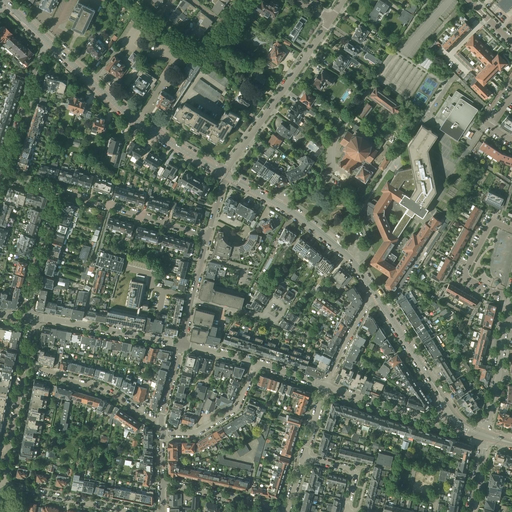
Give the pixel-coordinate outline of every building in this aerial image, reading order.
[(38,0),(38,1),(41,2),(39,6),(42,8),(42,7),(44,8),(44,9),(50,12),(53,6),(56,7),(59,1),(56,0),(55,0),(38,0)] [(152,0),(150,3),(157,8),(161,2),(162,2),(163,2),(163,1),(163,0),(162,0),(152,0)] [(181,2),(176,8),(183,13),(187,7),(190,10),(196,8),(185,0),(182,0),(181,0),(180,1),(180,2),(181,2)] [(224,6),(226,5),(220,0),(219,0),(212,0),(213,1),(216,3),(211,9),(218,14),(223,8),(223,9),(224,9),(224,8),(225,8),(225,7),(224,7),(224,6)] [(378,0),(369,14),(370,15),(369,17),(375,20),(379,13),(381,15),(382,13),(383,14),(388,8),(389,6),(389,5),(380,0),(378,0)] [(511,0),(497,0),(496,2),(506,11),(511,3),(511,0)] [(261,11),(265,14),(269,5),(269,4),(266,2),(265,4),(262,3),(261,4),(257,1),(253,8),(260,12),(261,11)] [(270,2),(269,4),(269,5),(265,14),(264,16),(268,18),(269,15),(275,18),(276,16),(277,16),(278,14),(278,13),(278,12),(278,11),(280,7),(279,6),(278,5),(276,4),(275,4),(272,3),(273,2),(271,1),(270,2)] [(80,31),(84,33),(85,31),(86,32),(87,29),(86,28),(87,27),(89,26),(90,24),(89,22),(90,20),(91,21),(92,18),(91,17),(92,16),(95,10),(78,2),(74,9),(80,12),(78,15),(72,12),(69,19),(75,22),(72,27),(76,29),(80,31)] [(189,17),(183,13),(176,8),(175,10),(174,9),(174,10),(173,10),(173,11),(173,12),(169,18),(175,23),(180,17),(183,19),(189,18),(189,17)] [(203,20),(199,25),(205,31),(210,25),(211,25),(212,24),(212,23),(213,21),(200,11),(200,12),(200,17),(203,20)] [(305,24),(307,20),(300,15),(288,33),(294,37),(292,40),(293,41),(303,27),(301,26),(303,23),(305,24)] [(205,31),(199,25),(193,21),(193,27),(196,29),(191,35),(198,40),(203,34),(204,34),(205,34),(205,33),(204,33),(204,32),(205,31)] [(464,21),(461,25),(468,32),(472,28),(465,22),(464,21)] [(360,25),(356,31),(366,37),(370,31),(368,30),(360,25)] [(457,29),(464,36),(468,32),(461,25),(457,29)] [(0,45),(1,46),(1,45),(12,33),(11,32),(10,33),(9,32),(9,31),(4,26),(3,26),(2,26),(1,26),(1,27),(0,27),(0,28),(0,29),(1,29),(0,30),(1,31),(0,32),(0,42),(1,43),(0,44),(0,45)] [(456,28),(452,32),(453,33),(460,40),(464,36),(457,29),(456,28)] [(500,51),(503,48),(501,46),(503,44),(487,30),(483,35),(500,51)] [(363,41),(366,37),(356,31),(352,37),(360,43),(360,42),(361,43),(364,41),(363,41)] [(261,41),(262,41),(264,42),(265,42),(266,42),(267,43),(270,45),(274,39),(261,32),(256,36),(257,37),(258,39),(261,41)] [(14,35),(12,33),(1,45),(5,48),(6,47),(7,48),(5,50),(6,51),(8,49),(7,49),(16,39),(14,37),(15,37),(15,36),(14,36),(14,35)] [(453,33),(449,36),(456,44),(460,40),(453,33)] [(91,52),(92,53),(100,44),(102,42),(99,39),(97,41),(95,39),(96,38),(95,37),(96,36),(93,34),(89,38),(92,40),(87,46),(89,47),(87,49),(87,50),(87,51),(87,52),(88,52),(88,53),(89,53),(90,52),(90,53),(91,52)] [(449,36),(445,40),(452,47),(456,44),(449,36)] [(472,40),(466,45),(487,65),(477,76),(475,77),(478,79),(471,86),(475,90),(485,99),(493,91),(485,83),(500,68),(501,69),(502,70),(503,69),(502,69),(507,63),(498,54),(495,57),(474,37),(474,38),(472,40)] [(7,49),(8,49),(10,51),(11,50),(14,53),(22,44),(22,43),(22,42),(21,42),(21,41),(20,41),(19,41),(16,39),(7,49)] [(445,40),(441,44),(449,51),(452,47),(445,40)] [(278,63),(280,63),(281,61),(280,59),(285,53),(284,52),(285,51),(279,47),(281,44),(277,41),(275,44),(273,47),(274,48),(270,53),(268,55),(268,56),(268,57),(269,58),(268,59),(270,60),(269,61),(269,62),(269,63),(269,64),(270,64),(271,64),(272,64),(273,64),(273,63),(274,63),(275,64),(276,62),(278,63)] [(357,55),(357,54),(358,54),(357,53),(357,52),(357,51),(358,49),(359,49),(360,48),(367,53),(364,57),(364,58),(365,58),(366,59),(367,59),(368,59),(375,64),(377,61),(381,63),(382,61),(368,52),(362,48),(357,44),(355,47),(348,42),(344,49),(354,55),(355,55),(356,55),(357,55)] [(14,53),(13,54),(15,56),(14,58),(16,61),(17,60),(28,48),(25,45),(25,46),(25,45),(24,45),(24,46),(22,44),(14,53)] [(100,44),(92,53),(91,54),(92,55),(92,56),(93,56),(94,56),(95,56),(96,56),(97,57),(96,57),(98,59),(103,54),(102,53),(106,49),(103,46),(103,47),(100,44)] [(28,48),(17,60),(19,62),(20,61),(23,63),(21,66),(21,68),(24,68),(28,64),(28,65),(30,62),(30,61),(29,60),(32,56),(31,55),(33,53),(32,52),(32,51),(32,50),(32,49),(31,48),(30,48),(29,48),(28,48)] [(134,63),(136,60),(139,56),(133,52),(128,59),(134,63)] [(337,60),(345,65),(347,62),(349,63),(351,61),(358,65),(358,64),(360,65),(361,64),(348,55),(346,57),(341,54),(337,60)] [(418,64),(429,70),(435,60),(424,54),(418,64)] [(118,75),(119,76),(120,77),(121,78),(127,69),(124,67),(127,62),(123,59),(122,60),(115,55),(114,57),(113,56),(110,59),(111,60),(111,61),(110,61),(110,62),(109,63),(108,63),(109,64),(108,65),(108,64),(107,67),(106,68),(106,69),(109,71),(111,71),(117,76),(117,75),(118,76),(118,75)] [(157,101),(157,103),(156,104),(161,107),(160,109),(165,112),(168,108),(172,110),(191,80),(199,68),(200,65),(191,59),(188,63),(188,62),(182,70),(189,74),(187,78),(186,77),(173,97),(163,90),(162,91),(161,91),(159,94),(160,94),(159,95),(161,96),(159,99),(158,100),(157,101)] [(141,63),(136,60),(134,63),(132,67),(136,70),(141,63)] [(348,67),(345,65),(337,60),(333,66),(341,72),(339,74),(348,79),(350,76),(345,74),(347,71),(344,70),(346,67),(347,67),(348,67)] [(135,82),(133,85),(132,85),(131,85),(130,86),(130,87),(131,88),(132,88),(133,88),(143,94),(145,93),(146,92),(146,90),(146,89),(145,89),(147,86),(152,89),(155,85),(154,84),(157,79),(152,76),(151,78),(145,74),(147,72),(142,68),(137,74),(140,76),(135,82)] [(331,85),(332,84),(333,84),(334,84),(334,83),(334,82),(334,81),(334,80),(336,78),(335,77),(327,71),(326,72),(323,70),(320,74),(319,73),(315,79),(316,80),(312,85),(316,88),(317,87),(321,89),(326,81),(331,85)] [(264,84),(264,83),(267,79),(264,77),(265,76),(259,72),(253,80),(262,86),(263,86),(264,84)] [(12,79),(23,82),(24,81),(25,80),(25,79),(25,78),(25,77),(20,75),(18,75),(15,74),(14,77),(13,76),(12,75),(11,75),(10,76),(10,77),(10,78),(12,79)] [(51,88),(54,78),(55,76),(47,74),(45,79),(46,79),(44,85),(48,87),(48,88),(49,89),(48,92),(50,93),(51,88)] [(54,78),(51,88),(55,89),(55,90),(58,91),(61,80),(58,79),(59,78),(58,77),(57,76),(55,77),(55,78),(54,78)] [(13,82),(11,85),(21,88),(22,88),(22,87),(23,86),(22,86),(22,85),(23,82),(12,79),(12,81),(13,82)] [(64,81),(61,80),(58,91),(61,92),(61,91),(65,92),(67,83),(67,81),(66,80),(64,81)] [(20,89),(21,88),(11,85),(10,88),(9,88),(8,90),(19,94),(19,92),(20,92),(20,91),(21,91),(21,90),(21,89),(20,89)] [(370,95),(369,97),(376,102),(377,100),(393,113),(394,112),(396,114),(397,112),(398,112),(401,108),(402,106),(400,104),(384,92),(385,90),(378,85),(377,87),(375,89),(375,88),(371,93),(372,93),(370,95)] [(9,93),(8,96),(17,99),(18,99),(19,99),(19,98),(19,97),(18,96),(19,94),(8,90),(8,93),(9,93)] [(435,118),(435,119),(436,120),(436,121),(437,123),(437,124),(437,125),(436,126),(458,140),(462,134),(465,135),(472,124),(476,119),(473,117),(478,109),(471,105),(473,102),(469,99),(456,90),(452,97),(449,95),(435,116),(436,116),(435,118)] [(244,92),(241,95),(243,96),(241,98),(238,96),(236,99),(247,107),(253,98),(244,92)] [(307,107),(311,110),(313,108),(310,106),(313,102),(315,103),(318,98),(316,96),(315,97),(312,94),(311,96),(306,92),(304,96),(303,96),(303,95),(301,98),(301,99),(308,104),(307,107)] [(75,113),(80,98),(75,96),(75,95),(73,95),(72,95),(71,100),(68,100),(67,104),(65,103),(64,106),(71,109),(70,112),(75,113)] [(16,102),(17,99),(8,96),(6,102),(15,105),(16,103),(16,102)] [(92,112),(87,110),(89,106),(86,105),(87,102),(84,101),(84,99),(83,98),(81,97),(80,98),(75,113),(79,114),(80,112),(83,113),(82,115),(90,118),(92,112)] [(15,105),(6,102),(4,108),(13,111),(14,108),(15,105)] [(200,131),(201,129),(209,116),(185,102),(183,106),(181,105),(179,107),(173,116),(181,121),(181,120),(183,121),(184,119),(186,120),(186,121),(192,124),(191,126),(192,126),(191,127),(198,131),(198,130),(200,131)] [(296,102),(293,106),(292,106),(291,106),(291,107),(291,108),(291,109),(300,115),(302,112),(306,114),(308,111),(296,102)] [(39,104),(38,103),(37,109),(45,112),(47,112),(48,110),(46,109),(47,107),(50,108),(51,106),(46,104),(45,106),(39,104)] [(368,103),(359,114),(364,118),(373,107),(368,103)] [(13,111),(4,108),(2,114),(11,117),(12,114),(13,111)] [(35,114),(43,117),(45,118),(46,115),(44,115),(45,112),(37,109),(35,114)] [(291,109),(291,110),(290,110),(289,110),(288,110),(288,111),(288,112),(289,112),(289,113),(286,116),(299,124),(301,121),(297,119),(300,115),(291,109)] [(235,124),(236,123),(240,115),(230,110),(229,112),(226,110),(222,116),(223,117),(220,123),(229,129),(230,129),(233,124),(235,124)] [(11,117),(2,114),(0,118),(0,119),(9,122),(10,119),(11,119),(11,117)] [(33,119),(42,122),(44,123),(44,120),(42,120),(43,117),(35,114),(33,119)] [(98,116),(97,116),(96,116),(92,131),(97,132),(98,130),(105,132),(106,128),(105,127),(106,124),(104,123),(105,119),(101,118),(100,116),(98,116)] [(220,123),(209,116),(201,129),(203,130),(203,131),(209,135),(208,136),(209,136),(208,137),(216,141),(217,141),(219,138),(223,140),(229,129),(220,123)] [(503,129),(503,128),(505,129),(506,130),(508,131),(507,132),(511,134),(511,133),(511,120),(509,119),(507,117),(500,126),(499,126),(503,129)] [(9,122),(0,119),(0,125),(7,128),(8,126),(8,125),(9,122)] [(43,126),(41,125),(42,122),(33,119),(31,124),(40,127),(42,128),(43,126)] [(299,130),(296,128),(290,124),(288,128),(281,123),(276,130),(289,139),(293,134),(295,136),(299,130)] [(38,132),(40,133),(42,128),(40,127),(31,124),(29,129),(38,132)] [(357,172),(362,165),(366,160),(369,162),(370,161),(371,161),(373,158),(372,158),(374,155),(375,155),(377,152),(376,152),(383,142),(372,135),(371,134),(371,133),(370,132),(369,131),(368,131),(368,130),(367,130),(366,130),(365,129),(364,129),(363,130),(355,124),(350,132),(347,130),(346,132),(345,131),(344,134),(344,135),(342,138),(341,137),(340,140),(339,142),(343,145),(339,150),(343,153),(338,160),(340,161),(338,164),(350,171),(352,169),(353,170),(354,170),(357,172)] [(375,199),(374,198),(373,198),(373,199),(372,199),(371,201),(370,201),(369,201),(368,202),(368,203),(368,204),(368,205),(369,205),(368,207),(368,208),(367,209),(367,210),(367,211),(367,212),(368,214),(368,215),(367,216),(367,217),(367,218),(368,219),(369,219),(370,219),(371,222),(372,222),(373,222),(376,221),(385,240),(370,262),(390,275),(386,282),(387,282),(385,284),(387,288),(391,288),(394,290),(395,290),(396,288),(396,287),(394,286),(433,228),(435,229),(441,221),(440,220),(443,215),(437,210),(429,221),(427,224),(425,222),(417,235),(413,233),(403,248),(407,250),(396,267),(392,265),(397,257),(388,251),(401,232),(395,228),(392,233),(383,214),(384,214),(384,208),(392,196),(409,207),(406,211),(412,215),(415,211),(423,216),(428,208),(426,207),(436,191),(433,173),(433,172),(433,171),(432,170),(428,149),(438,135),(431,131),(431,130),(431,129),(431,128),(430,128),(429,128),(428,129),(422,124),(408,146),(412,167),(403,169),(403,168),(398,169),(395,174),(396,174),(390,183),(387,181),(381,191),(383,193),(378,201),(375,199)] [(38,132),(29,129),(28,135),(36,138),(38,138),(39,136),(37,135),(38,132)] [(274,134),(268,142),(277,148),(282,140),(284,137),(279,134),(277,136),(274,134)] [(36,138),(28,135),(26,140),(37,143),(37,141),(35,140),(36,138)] [(122,140),(117,139),(118,137),(113,136),(113,137),(111,137),(109,144),(110,144),(108,151),(113,153),(112,155),(113,156),(112,159),(115,161),(114,165),(119,167),(121,159),(123,153),(119,152),(119,148),(121,149),(121,146),(120,146),(122,140)] [(40,148),(35,147),(37,143),(26,140),(24,145),(35,149),(39,150),(40,148)] [(484,151),(488,144),(487,143),(487,142),(484,140),(482,143),(480,141),(476,147),(478,149),(479,148),(484,151)] [(137,142),(136,142),(133,141),(127,150),(133,154),(139,144),(138,143),(137,142)] [(139,144),(133,154),(136,156),(135,157),(139,159),(144,149),(142,148),(143,147),(139,144)] [(490,145),(488,144),(484,151),(489,154),(494,146),(491,145),(490,145)] [(35,149),(24,145),(22,150),(33,154),(34,151),(35,149)] [(319,156),(324,148),(320,146),(315,153),(319,156)] [(496,149),(496,148),(494,146),(489,154),(494,157),(498,150),(496,149)] [(20,155),(29,158),(31,159),(32,157),(33,157),(34,154),(33,154),(22,150),(20,155)] [(498,159),(499,160),(502,152),(498,150),(494,157),(493,159),(496,162),(498,159)] [(153,153),(152,154),(149,152),(144,162),(150,165),(156,155),(153,153)] [(505,162),(507,155),(505,154),(505,153),(502,152),(499,160),(505,162)] [(29,164),(31,159),(29,158),(20,155),(19,160),(29,164)] [(156,155),(150,165),(156,169),(161,159),(159,158),(160,157),(156,155)] [(301,156),(300,159),(311,166),(312,164),(313,164),(314,163),(314,161),(307,156),(305,155),(302,157),(301,156)] [(385,156),(378,167),(383,170),(390,159),(385,156)] [(252,168),(258,172),(263,165),(264,164),(265,163),(259,159),(252,168)] [(309,169),(311,166),(300,159),(298,162),(301,164),(299,167),(305,174),(307,172),(308,171),(309,170),(309,169)] [(22,168),(27,170),(29,164),(19,160),(16,166),(22,168)] [(39,173),(41,173),(41,174),(44,175),(45,174),(45,175),(48,166),(44,165),(45,161),(42,160),(39,173)] [(362,165),(357,172),(355,175),(357,177),(356,178),(357,179),(359,180),(360,180),(361,179),(365,182),(372,171),(374,173),(377,168),(369,163),(369,162),(366,160),(362,165)] [(52,162),(51,167),(48,166),(45,175),(46,176),(48,176),(51,176),(55,163),(52,162)] [(263,165),(258,172),(258,173),(258,174),(258,175),(259,176),(260,176),(261,175),(263,176),(269,168),(272,164),(269,162),(266,166),(264,164),(263,165)] [(60,169),(56,168),(58,164),(55,163),(51,176),(53,177),(54,178),(56,178),(57,178),(60,169)] [(165,179),(166,177),(173,165),(169,163),(165,169),(161,166),(157,174),(165,179)] [(291,166),(297,178),(299,177),(301,178),(302,177),(302,176),(305,174),(299,167),(296,169),(294,164),(291,166)] [(68,169),(68,167),(62,165),(58,178),(61,179),(61,180),(63,181),(64,180),(68,169)] [(173,165),(166,177),(175,182),(175,181),(178,176),(174,174),(178,168),(173,165)] [(294,179),(297,178),(291,166),(287,172),(288,176),(291,181),(292,181),(293,181),(294,179)] [(272,170),(269,168),(263,176),(264,177),(263,178),(265,179),(266,179),(266,178),(269,180),(276,171),(277,168),(276,167),(273,168),(272,170)] [(74,169),(71,168),(71,170),(68,169),(64,180),(65,180),(65,181),(67,182),(68,181),(70,182),(74,169)] [(79,171),(80,170),(76,168),(72,181),(72,182),(75,183),(78,183),(81,172),(79,171)] [(273,184),(274,183),(275,183),(281,175),(277,173),(280,169),(278,168),(277,168),(276,171),(269,180),(271,181),(271,182),(271,183),(272,184),(273,184)] [(78,183),(81,184),(80,185),(84,186),(87,175),(84,174),(85,173),(81,172),(78,183)] [(191,176),(192,175),(188,173),(188,174),(185,172),(181,179),(179,178),(177,182),(175,181),(175,182),(172,186),(175,188),(178,184),(181,186),(183,183),(186,185),(191,176)] [(95,174),(93,183),(95,184),(94,189),(98,191),(102,179),(97,178),(98,175),(95,174)] [(87,175),(84,186),(85,187),(86,188),(87,187),(90,188),(94,176),(91,175),(90,176),(87,175)] [(278,185),(279,186),(291,181),(288,176),(286,177),(285,177),(285,176),(284,177),(281,175),(275,183),(275,184),(276,185),(277,185),(278,185)] [(192,188),(197,179),(198,178),(195,177),(194,178),(194,177),(193,178),(192,177),(192,176),(191,176),(186,185),(184,189),(186,190),(189,186),(192,188)] [(104,192),(107,181),(108,179),(107,179),(107,180),(102,178),(102,179),(98,191),(104,192)] [(197,192),(203,183),(203,182),(201,181),(200,180),(201,180),(198,178),(197,179),(192,188),(195,190),(195,191),(197,192)] [(107,181),(104,192),(109,194),(111,188),(114,189),(116,180),(113,179),(112,182),(107,181)] [(206,183),(206,184),(204,183),(203,182),(203,183),(197,192),(200,194),(201,193),(206,196),(209,191),(208,191),(208,190),(210,186),(210,185),(207,183),(206,184),(206,183)] [(116,186),(113,195),(117,196),(116,197),(119,198),(123,188),(116,186)] [(24,192),(25,191),(20,189),(19,191),(14,190),(14,189),(11,188),(11,189),(9,189),(8,189),(7,192),(5,200),(18,205),(22,206),(23,202),(26,192),(24,192)] [(123,188),(119,198),(123,199),(123,198),(126,199),(129,190),(123,188)] [(129,190),(126,199),(128,200),(128,201),(131,202),(134,191),(135,189),(131,188),(131,189),(129,188),(129,190)] [(153,209),(157,198),(153,197),(154,195),(151,195),(152,193),(151,193),(152,189),(150,188),(147,196),(147,197),(149,198),(147,206),(150,207),(150,208),(153,209)] [(495,203),(502,207),(505,197),(505,198),(488,191),(486,190),(486,194),(486,195),(485,199),(490,201),(489,203),(494,205),(495,203)] [(134,191),(131,202),(134,203),(135,202),(137,203),(140,193),(134,191)] [(27,192),(24,202),(31,204),(34,194),(27,192)] [(137,203),(140,204),(140,205),(142,206),(143,205),(146,195),(140,193),(137,203)] [(37,205),(38,204),(40,196),(34,194),(31,204),(37,205)] [(234,199),(233,199),(234,198),(233,196),(230,195),(229,197),(229,196),(228,198),(226,205),(224,206),(223,209),(224,210),(223,213),(228,214),(227,215),(230,216),(229,218),(234,221),(236,218),(231,216),(237,205),(236,205),(237,202),(233,201),(234,199)] [(47,198),(40,196),(38,204),(41,205),(39,211),(42,212),(43,209),(43,210),(47,198)] [(160,210),(163,200),(157,198),(153,209),(157,210),(157,209),(160,210)] [(5,200),(3,204),(14,208),(17,209),(18,205),(5,200)] [(160,211),(164,212),(164,211),(167,212),(169,207),(171,208),(173,202),(167,200),(167,201),(163,200),(160,210),(160,211)] [(77,216),(77,214),(79,208),(78,207),(70,204),(71,202),(67,201),(67,203),(66,203),(63,211),(73,214),(77,216)] [(179,216),(182,207),(176,205),(177,203),(173,202),(171,208),(174,209),(172,214),(174,214),(173,215),(176,216),(177,215),(179,216)] [(244,215),(246,216),(250,208),(247,206),(248,205),(244,202),(243,204),(241,203),(240,202),(237,205),(231,216),(236,218),(241,221),(244,215)] [(17,209),(14,208),(3,204),(1,211),(9,213),(10,210),(16,212),(17,210),(19,211),(20,210),(17,209)] [(480,215),(483,210),(475,206),(472,210),(480,215)] [(179,216),(182,217),(182,218),(186,219),(189,209),(182,207),(179,216)] [(251,208),(250,208),(246,216),(245,218),(251,221),(257,211),(254,210),(254,209),(252,207),(251,208)] [(189,219),(192,220),(195,211),(189,209),(186,219),(189,220),(189,219)] [(480,215),(472,210),(470,215),(478,219),(480,215)] [(1,211),(0,214),(0,217),(13,222),(14,218),(11,217),(12,214),(9,213),(1,211)] [(73,214),(63,211),(62,212),(62,214),(62,215),(61,217),(75,221),(77,216),(73,214)] [(202,213),(195,211),(192,220),(192,221),(194,222),(194,223),(198,224),(198,223),(199,223),(200,217),(201,218),(202,214),(201,214),(202,213)] [(26,216),(31,218),(30,220),(39,223),(39,222),(40,222),(40,220),(40,219),(40,217),(27,214),(26,216)] [(478,219),(470,215),(467,220),(475,224),(478,219)] [(12,225),(13,222),(0,217),(0,224),(8,227),(9,224),(12,225)] [(70,226),(73,227),(75,221),(61,217),(61,219),(60,220),(59,222),(60,223),(69,226),(70,226)] [(113,217),(113,218),(110,217),(107,227),(109,227),(110,226),(113,227),(116,219),(116,218),(113,217)] [(116,230),(119,230),(122,221),(119,220),(119,219),(116,218),(116,219),(113,227),(117,228),(116,230)] [(263,232),(265,232),(276,227),(272,219),(265,222),(264,221),(263,220),(260,221),(259,222),(263,232)] [(467,220),(465,225),(472,229),(475,224),(467,220)] [(24,224),(23,226),(36,230),(37,227),(38,227),(38,226),(38,225),(38,224),(30,221),(29,224),(27,224),(24,224)] [(125,232),(125,231),(128,222),(125,221),(122,221),(119,230),(121,231),(125,232)] [(128,222),(125,231),(125,232),(128,233),(127,237),(133,239),(135,233),(132,232),(134,225),(131,224),(131,223),(128,222)] [(439,230),(441,232),(447,224),(444,222),(439,230)] [(73,227),(70,226),(69,226),(60,223),(58,229),(66,231),(68,232),(71,233),(72,232),(73,228),(73,227)] [(36,232),(36,230),(23,226),(23,227),(26,228),(25,229),(27,230),(26,233),(35,235),(35,234),(36,233),(36,232)] [(144,239),(147,229),(141,227),(139,232),(138,231),(137,236),(144,239)] [(277,233),(275,236),(279,238),(281,240),(284,241),(290,230),(285,227),(281,235),(277,233)] [(469,236),(471,231),(464,227),(461,231),(469,236)] [(214,248),(211,257),(218,259),(218,258),(220,258),(228,260),(229,256),(231,256),(232,257),(233,257),(234,257),(236,257),(237,257),(238,257),(240,257),(241,257),(242,256),(244,256),(245,256),(246,255),(247,255),(248,255),(248,254),(249,254),(250,254),(250,253),(251,253),(252,252),(253,251),(254,251),(254,250),(255,250),(255,249),(256,248),(257,247),(258,246),(258,245),(259,244),(260,243),(260,242),(261,240),(261,239),(261,238),(262,237),(262,235),(258,235),(258,233),(256,233),(257,230),(253,228),(252,233),(250,233),(250,234),(250,235),(249,236),(249,237),(249,238),(248,238),(248,239),(247,240),(246,241),(246,242),(245,242),(244,243),(243,243),(242,244),(241,244),(240,244),(239,245),(238,245),(237,245),(236,245),(235,245),(234,244),(233,244),(232,244),(231,244),(230,244),(230,243),(229,243),(228,242),(228,241),(227,241),(227,240),(226,239),(226,238),(225,238),(225,237),(224,236),(224,235),(224,234),(224,233),(224,232),(224,231),(219,230),(215,244),(217,245),(216,248),(214,248)] [(66,231),(58,229),(56,234),(65,237),(67,238),(68,232),(66,231)] [(144,239),(151,241),(154,231),(147,229),(144,239)] [(284,241),(283,244),(288,247),(289,244),(290,244),(296,234),(290,230),(284,241)] [(161,233),(154,231),(151,241),(160,244),(162,235),(160,235),(161,233)] [(469,236),(461,231),(458,236),(466,240),(469,236)] [(33,242),(34,237),(21,233),(20,238),(32,242),(33,242)] [(54,237),(55,238),(53,245),(51,245),(51,247),(52,248),(58,250),(60,251),(61,251),(64,252),(66,246),(62,245),(65,237),(56,234),(56,235),(55,235),(54,237)] [(162,244),(160,250),(163,250),(164,245),(165,245),(165,244),(168,245),(171,236),(170,235),(168,235),(165,235),(162,244)] [(171,236),(168,245),(171,246),(171,247),(173,248),(176,238),(173,237),(174,236),(171,236)] [(466,240),(458,236),(456,241),(464,245),(466,240)] [(17,242),(31,246),(32,242),(20,238),(18,237),(17,242)] [(300,237),(293,247),(296,249),(297,248),(300,250),(306,242),(305,241),(305,239),(303,239),(302,238),(301,238),(300,237)] [(176,238),(173,248),(176,248),(176,247),(179,248),(182,240),(181,239),(179,238),(179,239),(176,238)] [(182,240),(179,248),(182,249),(182,250),(184,251),(187,242),(185,241),(185,240),(183,239),(182,240)] [(184,251),(183,256),(184,256),(186,257),(188,257),(190,252),(192,252),(193,248),(192,247),(193,243),(187,241),(187,242),(184,251)] [(464,245),(456,241),(453,246),(461,250),(464,245)] [(17,247),(29,250),(30,250),(31,246),(17,242),(16,246),(17,247)] [(306,242),(300,250),(303,252),(302,253),(304,255),(311,246),(309,244),(308,242),(307,242),(306,242)] [(84,244),(79,257),(84,259),(87,259),(88,260),(89,260),(91,261),(95,247),(91,246),(84,244)] [(311,246),(304,255),(307,257),(307,256),(310,259),(317,250),(316,250),(316,248),(314,248),(311,246)] [(461,250),(453,246),(450,251),(458,255),(461,250)] [(29,255),(30,250),(29,250),(17,247),(16,251),(29,255)] [(50,250),(51,252),(50,254),(60,257),(61,251),(60,251),(58,250),(52,248),(52,249),(50,249),(50,250)] [(95,267),(102,269),(103,268),(108,270),(109,267),(112,268),(111,271),(114,271),(115,269),(118,270),(117,272),(120,273),(121,271),(124,262),(123,262),(124,258),(122,257),(121,261),(118,260),(119,256),(116,255),(115,259),(112,258),(113,254),(110,254),(110,253),(104,252),(105,251),(100,249),(96,263),(93,262),(92,266),(95,267)] [(310,259),(309,260),(312,262),(314,264),(312,266),(313,267),(315,264),(318,260),(319,260),(322,256),(322,255),(320,253),(319,251),(317,251),(317,250),(310,259)] [(458,255),(450,251),(448,255),(456,260),(458,255)] [(60,257),(50,254),(49,256),(48,257),(48,258),(49,259),(48,260),(57,263),(58,263),(60,264),(62,257),(60,257)] [(320,262),(315,267),(318,270),(317,271),(319,273),(329,260),(324,256),(323,257),(322,256),(319,260),(318,260),(320,262)] [(444,262),(452,266),(455,261),(447,257),(444,262)] [(188,264),(188,262),(175,258),(175,260),(177,261),(176,264),(179,265),(188,267),(188,265),(188,264)] [(17,264),(17,267),(25,269),(25,268),(26,268),(26,267),(26,266),(27,263),(14,260),(14,263),(17,264)] [(47,266),(56,269),(56,268),(58,263),(57,263),(48,260),(47,261),(47,262),(47,263),(47,266)] [(319,273),(322,276),(324,274),(326,275),(328,272),(331,274),(336,266),(334,265),(329,260),(319,273)] [(450,271),(452,266),(444,262),(442,267),(450,271)] [(56,269),(47,266),(46,269),(45,269),(44,271),(45,271),(45,272),(47,272),(54,275),(56,275),(58,276),(60,270),(58,269),(56,269)] [(217,269),(208,266),(207,271),(219,274),(224,276),(226,271),(223,270),(217,269)] [(447,276),(450,271),(442,267),(439,272),(447,276)] [(185,274),(186,272),(173,268),(172,270),(174,271),(178,272),(177,275),(185,277),(185,276),(186,274),(185,274)] [(334,277),(328,284),(331,287),(336,291),(337,291),(337,292),(342,286),(343,287),(344,286),(350,278),(348,277),(345,274),(343,272),(343,273),(342,272),(343,272),(342,271),(339,268),(332,276),(334,277)] [(444,281),(447,276),(439,272),(437,276),(433,274),(431,277),(440,282),(442,279),(444,281)] [(56,275),(55,278),(55,279),(45,276),(44,275),(44,276),(45,276),(43,285),(45,286),(44,287),(48,288),(48,289),(51,289),(52,289),(68,288),(70,280),(56,275)] [(241,308),(242,308),(245,297),(244,296),(244,295),(243,295),(243,294),(242,294),(241,294),(241,295),(241,296),(215,289),(215,288),(214,288),(214,287),(213,287),(215,281),(205,278),(201,296),(201,297),(201,298),(202,299),(210,301),(210,299),(213,300),(212,300),(239,307),(241,308)] [(132,279),(127,305),(138,308),(141,294),(143,282),(132,279)] [(186,290),(188,285),(173,281),(166,279),(165,283),(173,285),(173,284),(177,285),(176,287),(186,290)] [(280,284),(274,293),(279,297),(281,294),(283,295),(284,296),(288,290),(289,289),(287,287),(286,286),(285,288),(280,284)] [(328,284),(325,288),(333,295),(336,291),(331,287),(328,284)] [(454,286),(449,284),(447,288),(444,286),(439,296),(442,298),(445,292),(450,294),(454,286)] [(354,285),(346,291),(349,296),(352,300),(351,300),(352,301),(361,295),(361,294),(360,292),(359,292),(358,292),(354,285)] [(15,286),(12,297),(19,298),(19,295),(20,295),(21,291),(20,291),(21,288),(15,286)] [(459,289),(454,286),(450,294),(454,297),(459,289)] [(39,293),(40,293),(37,309),(44,311),(46,301),(48,289),(40,288),(40,289),(39,293)] [(257,290),(254,295),(255,296),(263,301),(265,303),(269,297),(264,294),(266,291),(261,288),(259,291),(257,290)] [(284,296),(282,299),(288,302),(291,298),(293,299),(297,294),(298,292),(293,289),(292,289),(291,291),(288,290),(284,296)] [(463,292),(461,290),(459,289),(454,297),(459,299),(463,292)] [(73,308),(72,314),(71,316),(83,318),(85,310),(81,309),(81,306),(85,307),(89,292),(78,290),(74,305),(78,306),(78,308),(73,308)] [(397,300),(400,304),(408,299),(411,297),(413,296),(411,292),(412,292),(412,291),(411,291),(410,291),(410,292),(409,293),(408,292),(405,294),(406,295),(404,296),(402,293),(399,297),(400,299),(397,300)] [(468,294),(463,292),(459,299),(464,302),(468,294)] [(6,307),(9,299),(4,298),(5,297),(6,297),(7,293),(4,293),(4,294),(0,306),(0,307),(1,308),(3,308),(3,307),(6,307)] [(464,302),(469,305),(473,297),(468,294),(464,302)] [(313,304),(312,305),(315,308),(320,311),(328,301),(323,298),(320,295),(315,301),(313,304)] [(349,296),(344,300),(350,303),(358,308),(362,300),(362,299),(361,296),(361,295),(352,301),(351,300),(352,300),(349,296)] [(177,300),(176,303),(183,305),(184,299),(172,296),(171,299),(177,300)] [(247,303),(246,307),(253,309),(254,307),(260,311),(264,306),(261,304),(262,302),(263,301),(255,296),(254,298),(253,299),(254,300),(251,305),(250,304),(247,303)] [(411,297),(408,299),(400,304),(402,308),(410,303),(414,301),(416,300),(413,296),(411,297)] [(9,299),(6,307),(7,307),(17,308),(17,307),(18,308),(19,303),(17,303),(19,298),(12,297),(12,300),(9,299)] [(478,300),(473,297),(469,305),(473,307),(478,300)] [(410,303),(402,308),(405,312),(415,306),(414,304),(417,302),(416,300),(414,301),(410,303)] [(328,301),(320,311),(322,312),(321,313),(324,314),(332,304),(328,301)] [(485,308),(496,311),(497,308),(496,308),(496,305),(493,305),(494,302),(487,301),(486,303),(485,308)] [(176,306),(175,309),(175,310),(182,311),(183,305),(176,303),(171,302),(170,305),(176,306)] [(350,303),(345,311),(354,316),(358,308),(350,303)] [(324,314),(324,315),(326,316),(326,315),(328,317),(335,307),(332,304),(324,314)] [(415,306),(405,312),(407,316),(415,311),(419,309),(420,308),(419,306),(416,308),(415,306)] [(335,307),(328,317),(332,320),(334,317),(335,316),(336,313),(339,310),(335,307)] [(170,308),(169,311),(174,312),(174,316),(181,317),(182,311),(175,310),(175,309),(170,308)] [(191,337),(191,338),(192,338),(192,339),(207,342),(208,335),(209,330),(211,331),(212,325),(215,313),(210,312),(197,309),(194,324),(201,325),(201,328),(193,326),(193,327),(191,337)] [(419,309),(415,311),(407,316),(410,320),(418,315),(422,312),(421,310),(420,311),(419,309)] [(289,310),(285,316),(289,318),(288,319),(287,321),(294,325),(295,324),(296,322),(297,323),(300,318),(298,316),(289,310)] [(147,318),(108,311),(106,322),(125,326),(130,327),(144,330),(147,318)] [(345,311),(343,317),(351,321),(354,316),(345,311)] [(363,324),(361,327),(364,328),(367,330),(374,319),(374,318),(373,316),(372,316),(373,315),(372,315),(372,314),(371,313),(370,314),(369,314),(363,324)] [(493,318),(494,316),(484,314),(483,313),(482,319),(484,319),(493,322),(494,319),(493,318)] [(167,321),(168,318),(168,316),(161,314),(160,318),(159,318),(159,319),(156,332),(164,334),(166,324),(166,323),(167,321)] [(172,322),(173,322),(176,323),(179,323),(181,317),(174,316),(168,315),(168,316),(168,318),(173,319),(172,322)] [(418,315),(410,320),(412,324),(424,317),(422,315),(419,317),(418,315)] [(425,316),(424,317),(412,324),(415,328),(422,323),(428,320),(427,318),(426,318),(425,316)] [(343,317),(340,322),(348,326),(351,321),(343,317)] [(150,331),(156,332),(159,319),(155,318),(154,322),(152,321),(150,331)] [(283,318),(280,324),(285,327),(283,329),(288,331),(289,329),(292,331),(295,326),(294,325),(287,321),(283,318)] [(374,318),(374,319),(367,330),(366,333),(369,334),(370,333),(373,334),(378,325),(378,322),(377,322),(378,321),(376,321),(375,321),(376,320),(374,318)] [(480,324),(491,327),(492,324),(492,325),(493,322),(484,319),(482,319),(480,324)] [(338,321),(336,326),(337,327),(345,331),(348,326),(340,322),(338,321)] [(164,334),(177,336),(179,323),(176,323),(176,326),(173,325),(173,322),(172,322),(171,322),(170,324),(166,323),(166,324),(164,334)] [(415,328),(417,332),(425,327),(428,325),(427,323),(423,325),(422,323),(415,328)] [(417,332),(419,335),(427,331),(430,328),(428,324),(428,325),(425,327),(417,332)] [(208,335),(207,342),(207,343),(209,343),(214,344),(216,337),(216,336),(221,337),(222,333),(220,333),(221,327),(212,325),(211,331),(209,330),(208,335)] [(50,342),(51,336),(52,328),(43,326),(40,345),(43,345),(43,346),(45,346),(46,341),(50,342)] [(236,345),(236,346),(238,347),(238,346),(242,348),(247,334),(249,327),(246,326),(244,333),(243,333),(242,335),(240,335),(236,345)] [(479,332),(490,335),(491,333),(490,332),(490,330),(479,326),(478,329),(480,330),(479,332)] [(334,329),(333,332),(334,332),(342,337),(342,336),(345,331),(337,327),(335,330),(334,329)] [(386,337),(384,334),(385,333),(382,328),(381,329),(379,327),(372,339),(373,340),(373,342),(379,346),(383,340),(384,337),(386,337)] [(6,337),(9,338),(12,330),(5,328),(2,339),(6,340),(6,337)] [(226,333),(223,341),(230,343),(234,330),(230,329),(229,334),(226,333)] [(15,330),(12,330),(9,338),(9,340),(12,341),(11,347),(16,348),(19,336),(20,336),(20,333),(20,331),(15,330)] [(234,330),(230,343),(233,345),(234,345),(236,346),(236,345),(240,335),(237,334),(238,331),(234,330)] [(428,332),(427,331),(419,335),(422,339),(429,334),(433,332),(432,330),(428,332)] [(71,340),(72,332),(67,331),(66,338),(67,339),(66,343),(65,343),(65,345),(64,349),(70,350),(70,348),(66,347),(67,344),(66,343),(69,343),(69,339),(71,340)] [(327,332),(325,334),(339,342),(342,337),(334,332),(333,335),(327,332)] [(478,338),(479,338),(488,340),(488,337),(489,338),(490,335),(479,332),(477,332),(475,337),(478,338)] [(354,339),(353,342),(363,347),(365,344),(363,343),(366,338),(357,333),(356,336),(355,339),(354,339)] [(247,334),(242,348),(246,349),(247,350),(249,350),(251,341),(252,338),(253,338),(250,337),(250,335),(247,334)] [(325,334),(324,337),(330,340),(329,343),(337,347),(339,342),(325,334)] [(429,334),(422,339),(424,343),(435,336),(434,334),(430,336),(429,334)] [(440,339),(438,335),(425,344),(427,347),(438,340),(440,339)] [(249,350),(250,351),(251,350),(255,352),(259,338),(256,337),(255,339),(252,338),(251,341),(249,350)] [(259,338),(255,352),(259,353),(259,354),(261,355),(262,354),(264,345),(262,344),(263,340),(259,338)] [(383,352),(384,352),(392,346),(387,339),(384,341),(383,340),(379,346),(382,347),(381,347),(384,351),(383,352)] [(427,347),(429,351),(437,346),(436,344),(439,342),(438,340),(427,347)] [(262,354),(261,355),(263,355),(264,355),(268,356),(272,343),(269,341),(268,344),(265,343),(264,345),(262,354)] [(272,343),(268,356),(272,357),(272,358),(274,359),(274,358),(278,347),(279,343),(275,341),(275,343),(272,343)] [(321,342),(320,345),(323,347),(334,352),(337,347),(329,343),(328,345),(321,342)] [(350,347),(349,349),(358,354),(360,349),(362,350),(363,347),(353,342),(352,343),(352,344),(350,347)] [(476,347),(485,350),(486,347),(487,347),(487,345),(478,343),(474,342),(473,347),(476,347)] [(285,347),(281,360),(284,361),(285,362),(287,363),(287,362),(291,351),(288,350),(289,348),(290,345),(286,343),(285,347)] [(134,355),(135,355),(136,352),(137,352),(138,350),(137,350),(138,345),(134,344),(129,360),(132,361),(134,355)] [(441,344),(437,346),(429,351),(431,355),(443,347),(441,344)] [(147,346),(142,346),(141,351),(140,351),(139,353),(140,353),(137,363),(140,363),(142,357),(143,358),(147,346)] [(274,358),(274,359),(276,359),(277,359),(281,360),(285,347),(281,346),(281,348),(278,347),(274,358)] [(395,350),(392,346),(384,352),(387,358),(395,352),(394,351),(395,350)] [(152,356),(154,348),(149,347),(145,359),(151,361),(152,356)] [(298,351),(293,364),(297,366),(300,367),(300,366),(303,358),(304,354),(301,353),(301,352),(302,352),(303,349),(299,347),(298,351)] [(323,347),(321,350),(324,351),(323,354),(331,358),(334,352),(323,347)] [(444,349),(443,347),(431,355),(434,359),(441,354),(442,354),(440,352),(444,349)] [(63,351),(64,349),(58,348),(55,367),(57,367),(60,368),(63,351)] [(152,356),(151,361),(157,362),(159,353),(160,349),(159,349),(154,348),(152,356)] [(161,368),(162,364),(164,359),(171,361),(173,352),(167,351),(160,349),(159,353),(157,362),(157,363),(156,366),(159,367),(161,368)] [(348,352),(346,355),(345,358),(354,362),(361,365),(362,362),(355,359),(358,354),(349,349),(348,352)] [(0,356),(14,359),(15,356),(16,355),(16,353),(15,353),(16,352),(4,350),(3,353),(0,352),(0,353),(0,356)] [(287,362),(287,363),(289,363),(293,364),(298,351),(294,350),(293,352),(291,351),(287,362)] [(65,352),(63,351),(60,368),(66,370),(68,361),(69,355),(64,354),(65,352)] [(317,352),(315,356),(329,363),(331,358),(323,354),(322,353),(322,354),(317,352)] [(472,352),(472,355),(473,355),(472,357),(473,358),(483,360),(483,357),(484,357),(485,355),(476,353),(472,352)] [(188,356),(186,363),(192,364),(192,365),(194,365),(196,356),(195,356),(195,355),(190,354),(190,355),(189,355),(188,356)] [(300,366),(300,367),(301,368),(302,367),(306,368),(308,364),(311,355),(307,354),(305,359),(303,358),(300,366)] [(394,365),(402,360),(399,356),(399,355),(398,354),(397,354),(389,359),(386,362),(385,361),(379,369),(379,371),(385,376),(387,374),(393,366),(394,365)] [(443,357),(441,354),(434,359),(437,364),(446,359),(449,357),(448,354),(443,357)] [(0,360),(5,361),(4,364),(13,366),(13,365),(14,365),(14,363),(14,362),(14,359),(0,356),(0,360)] [(39,356),(38,356),(37,359),(36,359),(36,363),(42,364),(44,357),(42,357),(39,356)] [(197,357),(193,375),(196,376),(200,362),(202,363),(203,358),(202,358),(201,357),(199,356),(199,357),(197,357)] [(312,362),(318,365),(326,369),(329,363),(315,356),(312,362)] [(354,362),(345,358),(342,364),(351,368),(354,362)] [(164,359),(162,364),(161,368),(168,370),(171,361),(164,359)] [(450,365),(446,359),(437,364),(442,371),(450,365)] [(405,366),(404,363),(403,360),(402,361),(402,360),(394,365),(396,368),(395,369),(397,371),(405,366)] [(226,363),(221,362),(219,374),(217,376),(217,378),(216,379),(218,379),(220,379),(222,371),(224,371),(226,363)] [(0,370),(12,373),(12,369),(13,368),(13,367),(13,366),(4,364),(0,363),(0,370)] [(183,370),(192,372),(193,368),(191,367),(192,365),(192,364),(186,363),(183,370)] [(442,371),(446,378),(455,372),(458,370),(454,363),(450,365),(442,371)] [(316,367),(308,364),(306,368),(305,371),(308,372),(312,373),(312,374),(313,375),(314,374),(319,376),(321,377),(323,376),(326,369),(318,365),(316,367)] [(234,374),(241,377),(245,368),(235,365),(233,373),(234,373),(234,374)] [(482,370),(482,371),(489,373),(490,373),(491,370),(490,370),(491,366),(491,365),(487,365),(486,369),(484,368),(483,369),(482,370)] [(402,376),(409,371),(410,371),(408,368),(407,368),(405,366),(397,371),(395,373),(396,375),(396,376),(400,373),(402,376)] [(156,374),(166,377),(168,370),(161,368),(159,367),(157,374),(156,374)] [(336,382),(337,382),(338,382),(339,382),(339,380),(342,382),(347,372),(345,371),(346,369),(343,368),(340,373),(338,372),(335,380),(336,382)] [(342,382),(346,383),(346,385),(348,385),(349,385),(350,384),(353,377),(351,376),(354,371),(351,369),(349,373),(347,372),(342,382)] [(0,374),(2,375),(2,377),(10,379),(11,378),(11,377),(11,376),(12,373),(0,370),(0,374)] [(183,370),(182,377),(191,379),(192,372),(183,370)] [(355,378),(353,377),(350,384),(349,385),(350,385),(350,386),(352,387),(353,387),(356,388),(361,378),(362,377),(364,373),(359,370),(355,378)] [(410,371),(409,371),(402,376),(403,379),(402,379),(404,382),(413,377),(411,374),(411,373),(410,371)] [(481,380),(486,386),(488,377),(489,378),(490,373),(489,373),(482,371),(480,379),(481,379),(481,380)] [(455,372),(446,378),(449,383),(457,378),(455,375),(456,375),(455,372)] [(128,381),(129,376),(130,375),(127,374),(125,380),(123,380),(121,388),(125,391),(128,381)] [(164,383),(166,377),(156,374),(155,377),(158,377),(157,380),(156,379),(155,380),(164,383)] [(362,377),(361,378),(356,388),(357,388),(357,387),(361,389),(366,379),(367,375),(365,374),(363,378),(362,377)] [(231,378),(230,380),(231,381),(231,382),(233,382),(232,384),(239,387),(240,385),(241,382),(239,382),(241,378),(233,375),(232,378),(231,378)] [(257,381),(257,383),(257,384),(258,384),(257,386),(264,388),(265,385),(267,377),(264,376),(263,375),(262,375),(261,375),(259,381),(258,380),(257,381)] [(0,379),(0,384),(9,386),(10,383),(11,382),(11,380),(10,379),(2,377),(1,379),(1,380),(0,379)] [(130,389),(128,393),(132,396),(135,387),(138,378),(135,377),(133,385),(131,384),(130,387),(129,387),(128,389),(130,389)] [(180,383),(187,386),(189,386),(191,379),(182,377),(180,381),(180,383)] [(264,388),(263,390),(265,390),(265,389),(270,391),(271,388),(274,379),(273,379),(272,378),(271,377),(270,378),(267,377),(265,385),(264,388)] [(361,389),(363,390),(363,391),(365,391),(369,393),(375,378),(375,377),(373,377),(372,381),(366,379),(361,389)] [(415,379),(414,379),(413,377),(404,382),(406,385),(407,384),(409,387),(416,382),(417,381),(415,379)] [(380,379),(380,380),(375,378),(369,393),(378,396),(383,384),(384,384),(385,381),(380,379)] [(454,391),(467,383),(466,381),(463,383),(460,378),(450,384),(454,391)] [(274,379),(271,388),(277,390),(280,381),(277,380),(277,379),(275,379),(274,379)] [(52,391),(55,392),(57,386),(54,385),(53,388),(50,387),(46,386),(47,384),(46,382),(44,382),(44,383),(35,380),(35,381),(34,381),(34,383),(34,384),(34,387),(49,391),(52,391)] [(153,386),(162,389),(164,383),(155,380),(155,381),(152,380),(152,381),(154,382),(153,386)] [(417,381),(416,382),(409,387),(411,389),(410,390),(412,393),(420,387),(418,384),(419,384),(417,381)] [(280,392),(277,399),(283,400),(284,396),(286,392),(288,384),(285,383),(283,382),(282,382),(280,390),(282,391),(281,393),(280,392)] [(187,386),(180,383),(179,384),(178,386),(179,387),(177,391),(184,393),(185,389),(186,389),(186,387),(187,387),(187,386)] [(467,383),(454,391),(456,393),(455,394),(457,398),(467,392),(465,388),(465,386),(468,384),(467,383)] [(8,389),(9,386),(0,384),(0,390),(8,392),(9,391),(9,390),(8,389)] [(190,387),(188,395),(194,397),(201,399),(204,400),(207,389),(208,387),(198,384),(196,389),(190,387)] [(286,392),(284,396),(287,397),(288,393),(291,394),(294,386),(293,386),(293,385),(291,385),(288,384),(286,392)] [(63,397),(66,397),(67,389),(65,388),(65,387),(61,386),(60,387),(58,386),(56,395),(58,396),(57,404),(62,405),(63,397)] [(152,393),(161,395),(162,389),(153,386),(152,389),(154,390),(154,392),(152,392),(152,393)] [(33,393),(42,396),(42,393),(48,394),(49,391),(34,387),(33,390),(33,391),(32,392),(33,393)] [(140,394),(138,400),(143,402),(147,389),(141,387),(139,394),(140,394)] [(227,387),(226,390),(229,391),(228,393),(235,396),(237,391),(227,387)] [(429,399),(428,399),(420,387),(412,393),(410,394),(411,396),(412,395),(413,396),(417,394),(419,397),(420,396),(421,399),(419,402),(416,401),(416,400),(409,398),(407,404),(421,408),(421,409),(425,410),(426,410),(426,409),(426,410),(431,404),(431,403),(430,402),(431,402),(429,399)] [(72,390),(67,389),(66,397),(61,421),(60,428),(65,429),(65,432),(67,433),(68,423),(66,422),(69,409),(70,402),(71,398),(72,395),(73,390),(72,390)] [(204,400),(202,407),(204,407),(206,408),(205,410),(210,413),(211,410),(213,411),(216,404),(221,405),(222,409),(231,405),(233,400),(223,395),(220,394),(218,393),(214,392),(213,391),(212,391),(207,389),(204,400)] [(303,389),(300,398),(308,400),(307,401),(308,401),(309,399),(308,398),(310,392),(309,391),(306,390),(306,391),(303,389)] [(8,392),(0,390),(0,397),(6,399),(7,396),(8,395),(8,394),(8,393),(8,392)] [(82,402),(84,394),(79,392),(75,404),(77,404),(78,401),(82,402)] [(221,392),(220,394),(223,395),(233,400),(235,396),(228,393),(228,394),(225,392),(224,393),(221,392)] [(41,398),(42,396),(33,393),(33,394),(32,394),(32,396),(32,397),(32,400),(47,403),(48,400),(41,398)] [(155,400),(159,401),(161,395),(152,393),(151,393),(150,396),(152,397),(152,399),(151,399),(150,400),(151,400),(155,401),(155,400)] [(400,403),(400,402),(405,404),(407,399),(405,398),(405,396),(403,396),(404,395),(400,393),(397,401),(398,402),(400,403)] [(463,404),(465,407),(479,396),(478,395),(474,398),(472,396),(471,397),(469,393),(459,401),(462,405),(463,404)] [(92,408),(93,405),(95,397),(90,395),(86,406),(92,408)] [(176,396),(175,401),(190,405),(191,399),(186,397),(185,401),(184,401),(185,400),(182,399),(183,398),(176,396)] [(479,396),(465,407),(467,410),(466,411),(469,414),(472,412),(472,413),(473,414),(474,414),(475,414),(476,414),(476,413),(477,413),(477,412),(477,411),(477,410),(476,409),(479,407),(476,403),(477,403),(476,401),(480,398),(479,396)] [(93,405),(98,407),(101,399),(95,397),(93,405)] [(300,398),(297,406),(305,409),(306,409),(307,407),(306,406),(307,401),(308,400),(300,398)] [(104,401),(101,399),(98,407),(97,410),(99,411),(101,408),(104,410),(108,402),(106,402),(107,401),(105,400),(104,401)] [(266,409),(257,405),(259,402),(250,399),(248,404),(260,409),(260,410),(261,411),(265,412),(266,409)] [(30,406),(39,408),(39,406),(46,407),(47,403),(32,400),(31,403),(30,403),(30,405),(30,406)] [(159,401),(155,400),(155,401),(151,400),(150,400),(150,401),(151,402),(151,403),(145,402),(145,404),(155,410),(157,409),(159,401)] [(175,401),(173,406),(180,408),(180,406),(183,407),(182,410),(185,411),(187,406),(189,406),(190,405),(175,401)] [(109,402),(105,410),(107,411),(106,413),(109,415),(114,405),(111,404),(111,403),(110,403),(109,403),(109,402)] [(332,404),(328,419),(335,421),(336,417),(335,417),(336,412),(339,413),(341,405),(334,402),(332,403),(332,404)] [(248,405),(245,411),(256,416),(258,417),(261,411),(260,410),(248,405)] [(353,408),(341,405),(339,413),(350,417),(353,408)] [(29,412),(44,416),(45,412),(39,410),(39,408),(30,406),(30,407),(29,407),(29,409),(30,410),(29,412)] [(113,414),(113,415),(113,418),(114,418),(113,422),(117,423),(118,418),(123,411),(122,411),(122,409),(121,408),(120,409),(116,406),(112,414),(113,414)] [(305,409),(297,406),(296,406),(295,411),(303,414),(305,409)] [(356,424),(357,420),(360,411),(353,408),(350,417),(350,418),(354,419),(353,423),(356,424)] [(195,413),(191,412),(188,423),(194,425),(197,415),(196,414),(198,409),(196,409),(195,413)] [(360,411),(357,420),(364,422),(367,413),(364,412),(363,411),(361,410),(360,411)] [(124,428),(125,427),(132,417),(123,411),(118,418),(117,423),(117,424),(122,426),(122,427),(124,428)] [(187,411),(187,413),(185,412),(182,422),(188,423),(191,412),(187,411)] [(244,414),(249,421),(249,423),(251,422),(253,423),(253,424),(256,426),(257,423),(258,424),(261,418),(258,417),(256,416),(245,411),(244,414)] [(28,419),(36,421),(37,418),(44,420),(44,416),(29,412),(28,415),(27,416),(27,418),(28,419)] [(369,429),(371,424),(374,415),(370,414),(370,413),(368,412),(367,413),(364,422),(362,430),(368,432),(369,429)] [(503,424),(507,413),(503,412),(503,414),(499,413),(498,417),(499,418),(498,423),(498,424),(500,425),(501,424),(503,424)] [(510,426),(511,418),(511,416),(509,416),(510,414),(507,413),(503,424),(506,425),(506,426),(508,427),(509,426),(510,426)] [(241,416),(239,417),(243,424),(249,421),(244,414),(243,414),(242,414),(241,415),(241,416)] [(180,418),(171,415),(170,420),(170,421),(177,426),(179,419),(180,418)] [(278,419),(289,422),(299,426),(300,426),(302,419),(289,415),(288,418),(279,415),(278,419)] [(380,417),(374,415),(371,424),(378,426),(380,417)] [(141,423),(132,417),(125,427),(125,429),(134,433),(141,423)] [(234,420),(238,428),(243,424),(239,417),(237,418),(236,418),(234,419),(234,420)] [(380,417),(378,426),(384,428),(385,427),(387,419),(384,418),(384,417),(381,417),(380,417)] [(26,425),(27,425),(42,429),(43,425),(36,423),(36,421),(28,419),(27,420),(26,421),(27,422),(26,425)] [(387,419),(385,427),(391,429),(394,421),(390,420),(390,419),(388,419),(387,419)] [(231,422),(229,423),(233,431),(235,433),(237,436),(237,437),(240,435),(236,429),(238,428),(234,420),(233,421),(232,421),(231,421),(231,422)] [(391,429),(398,431),(400,423),(397,422),(395,421),(394,421),(391,429)] [(291,426),(290,428),(298,431),(299,426),(289,422),(288,425),(291,426)] [(228,434),(233,431),(229,423),(226,425),(225,425),(224,426),(223,427),(228,434)] [(401,423),(400,423),(398,431),(405,433),(407,425),(404,424),(403,424),(401,423)] [(139,434),(144,434),(153,434),(153,429),(149,429),(149,427),(145,427),(145,424),(141,424),(140,429),(139,434)] [(25,431),(25,432),(34,434),(34,431),(41,433),(42,429),(27,425),(26,428),(25,429),(25,431)] [(413,427),(407,425),(405,433),(403,438),(404,439),(401,448),(407,449),(409,440),(412,441),(414,437),(416,428),(415,427),(413,426),(413,427)] [(225,437),(227,435),(222,427),(220,429),(219,428),(217,429),(222,437),(224,436),(225,437)] [(286,432),(296,436),(298,431),(290,428),(287,427),(286,430),(286,432)] [(356,434),(354,433),(352,437),(351,440),(358,442),(361,430),(358,428),(356,434)] [(416,428),(414,437),(421,440),(422,439),(424,431),(423,430),(421,429),(421,430),(416,428)] [(215,432),(213,433),(218,441),(220,440),(220,439),(222,437),(217,429),(214,431),(215,432)] [(424,431),(422,439),(428,441),(431,433),(430,433),(430,432),(428,431),(427,432),(424,431)] [(34,436),(34,434),(25,432),(24,433),(24,434),(25,435),(24,438),(39,441),(40,437),(34,436)] [(295,441),(296,436),(286,432),(285,435),(284,437),(295,441)] [(214,443),(218,441),(213,433),(211,434),(211,433),(208,435),(208,436),(207,437),(212,445),(213,447),(215,450),(218,449),(214,443)] [(431,433),(428,441),(435,443),(437,435),(436,434),(434,433),(434,434),(431,433)] [(437,435),(435,443),(447,447),(450,439),(448,438),(447,437),(445,436),(445,437),(443,437),(443,436),(440,435),(437,435)] [(213,447),(212,445),(207,437),(204,438),(202,439),(207,447),(209,450),(213,447)] [(283,440),(283,442),(293,446),(295,441),(284,437),(283,440)] [(322,437),(321,442),(334,446),(334,443),(329,442),(330,440),(322,437)] [(23,444),(31,446),(32,444),(39,445),(39,441),(24,438),(24,441),(23,441),(22,443),(23,444)] [(450,438),(450,439),(447,447),(447,449),(451,450),(451,449),(460,452),(462,442),(456,440),(450,438)] [(197,447),(197,453),(207,447),(202,439),(199,441),(200,441),(197,443),(199,446),(197,447)] [(148,446),(148,448),(153,449),(153,446),(153,445),(153,443),(153,440),(144,440),(144,446),(148,446)] [(168,447),(168,449),(169,449),(169,452),(168,452),(168,454),(169,454),(169,460),(178,460),(178,450),(179,450),(179,452),(182,452),(182,443),(173,443),(173,442),(170,442),(169,443),(169,444),(168,444),(167,447),(168,447)] [(468,459),(469,456),(470,456),(470,455),(471,455),(471,454),(470,453),(470,451),(471,451),(472,447),(471,445),(465,443),(462,442),(460,452),(463,453),(463,457),(460,457),(459,461),(468,462),(469,459),(468,459)] [(22,451),(37,454),(38,450),(31,449),(31,446),(23,444),(23,445),(22,445),(22,447),(22,448),(22,451)] [(277,452),(291,456),(292,451),(292,450),(284,448),(279,446),(277,452)] [(338,456),(344,457),(347,446),(345,446),(344,448),(344,449),(340,449),(338,456)] [(152,450),(153,449),(148,448),(144,447),(143,451),(145,452),(145,455),(153,457),(153,453),(152,452),(152,450)] [(322,453),(321,455),(328,457),(329,455),(326,454),(328,449),(320,447),(319,449),(320,450),(319,452),(322,453)] [(350,458),(355,460),(358,449),(356,449),(355,451),(356,451),(356,452),(352,451),(350,458)] [(20,457),(29,459),(29,456),(36,458),(37,454),(22,451),(21,451),(21,453),(20,454),(19,456),(20,457)] [(367,463),(369,452),(367,451),(366,454),(367,454),(367,455),(363,454),(361,461),(367,463)] [(497,451),(497,452),(496,452),(495,456),(494,456),(493,459),(494,460),(493,463),(502,466),(503,462),(505,455),(500,453),(500,452),(497,451)] [(391,466),(393,455),(379,452),(376,462),(382,464),(382,466),(383,467),(385,467),(391,468),(391,466)] [(140,462),(143,463),(153,465),(153,464),(154,463),(154,462),(153,461),(153,458),(142,456),(142,455),(139,454),(138,458),(141,459),(140,462)] [(288,464),(290,459),(277,455),(276,460),(277,460),(288,464)] [(275,465),(286,469),(288,464),(277,460),(276,463),(275,465)] [(466,475),(466,471),(467,471),(467,469),(467,468),(468,462),(459,461),(457,460),(457,463),(458,463),(457,469),(456,469),(455,472),(466,475)] [(153,465),(143,463),(140,462),(137,461),(136,467),(139,468),(139,466),(146,468),(147,469),(153,470),(153,465)] [(499,475),(502,466),(493,463),(491,473),(499,475)] [(177,465),(169,466),(169,473),(169,474),(176,476),(176,474),(178,475),(180,466),(177,465)] [(274,470),(285,474),(286,469),(275,465),(275,468),(274,470)] [(321,471),(323,471),(324,469),(317,467),(317,469),(313,469),(313,471),(312,471),(312,473),(311,473),(311,474),(319,475),(318,476),(319,476),(321,471)] [(24,478),(24,476),(32,478),(33,470),(28,469),(28,470),(18,468),(16,477),(24,478)] [(135,475),(137,475),(151,478),(151,475),(152,475),(153,474),(153,473),(152,472),(152,471),(144,469),(143,472),(136,471),(135,475)] [(441,469),(439,479),(445,480),(446,477),(447,471),(441,469)] [(207,482),(213,484),(218,485),(221,472),(216,471),(215,474),(214,474),(215,471),(210,470),(207,482)] [(275,476),(283,478),(285,474),(274,470),(272,475),(275,476)] [(72,488),(77,489),(80,478),(81,471),(79,471),(78,474),(75,473),(74,479),(72,488)] [(465,481),(466,475),(455,472),(447,471),(446,477),(455,479),(464,481),(465,481)] [(46,473),(46,474),(45,474),(44,475),(37,474),(36,481),(43,482),(44,480),(47,481),(47,476),(48,477),(49,473),(46,473)] [(504,476),(502,475),(499,475),(491,473),(489,485),(502,487),(504,476)] [(151,478),(137,475),(136,479),(144,481),(143,484),(151,485),(153,484),(153,483),(152,482),(152,478),(151,478)] [(57,478),(56,485),(63,486),(64,485),(66,485),(67,480),(68,480),(68,478),(58,476),(57,478)] [(105,486),(103,495),(108,496),(112,480),(112,476),(110,476),(109,479),(107,486),(108,486),(108,487),(105,486)] [(95,480),(90,479),(87,491),(93,493),(95,484),(95,480)] [(95,484),(93,493),(98,494),(101,482),(101,481),(95,480),(95,484)] [(273,484),(272,486),(280,488),(282,483),(271,480),(270,483),(273,484)] [(316,485),(309,483),(308,488),(307,491),(313,492),(314,493),(316,485)] [(256,494),(256,493),(260,493),(261,488),(256,486),(253,485),(252,485),(250,493),(256,494)] [(489,486),(488,486),(487,487),(487,489),(487,490),(488,490),(487,493),(501,495),(501,492),(504,492),(504,489),(489,486)] [(261,488),(260,493),(266,495),(266,496),(268,497),(268,496),(270,491),(268,490),(261,488)] [(149,492),(147,491),(147,495),(145,503),(152,505),(153,503),(153,492),(150,491),(149,492)] [(307,491),(306,491),(304,496),(317,499),(318,496),(313,495),(313,492),(307,491)] [(375,495),(368,493),(367,498),(378,501),(381,502),(381,499),(374,497),(375,495)] [(486,498),(486,499),(495,501),(495,500),(498,501),(499,501),(501,495),(487,493),(487,495),(486,496),(485,497),(486,498)] [(460,501),(461,499),(460,498),(451,496),(447,496),(446,500),(450,500),(450,502),(459,505),(459,504),(459,502),(460,501)] [(495,500),(495,501),(486,499),(485,507),(494,509),(495,502),(498,503),(498,501),(495,500)] [(389,504),(387,504),(388,500),(386,500),(383,511),(387,511),(391,511),(393,505),(393,503),(389,502),(389,504)] [(31,511),(35,511),(37,506),(38,504),(37,504),(36,503),(35,502),(34,503),(30,502),(29,509),(31,511)] [(207,502),(206,507),(206,509),(209,510),(208,511),(219,511),(220,509),(217,508),(217,505),(213,504),(213,503),(207,502)] [(398,507),(396,511),(410,511),(411,510),(409,510),(410,504),(407,504),(406,509),(404,509),(403,508),(404,503),(401,502),(400,508),(398,507)] [(448,509),(458,511),(459,511),(459,508),(459,507),(459,505),(450,502),(449,502),(448,509)]
